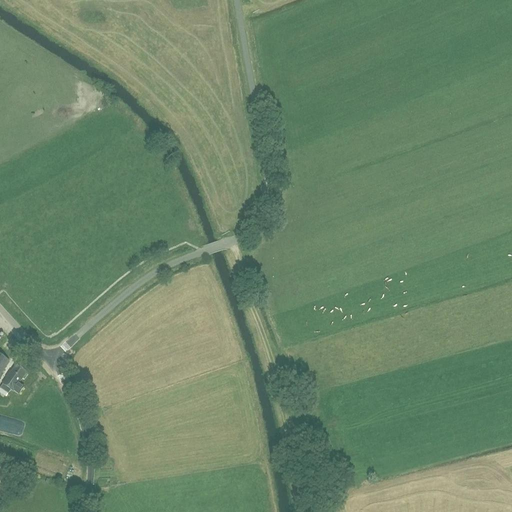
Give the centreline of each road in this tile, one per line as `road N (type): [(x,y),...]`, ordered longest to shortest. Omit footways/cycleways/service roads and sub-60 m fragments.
road 1 (unclassified): [(45,360),(148,275),(227,242),(258,215),(266,179),(234,0)]
road 2 (track): [(227,242),(284,406),(302,511)]
road 3 (unclassified): [(45,360),(68,388),(86,434),(83,511)]
